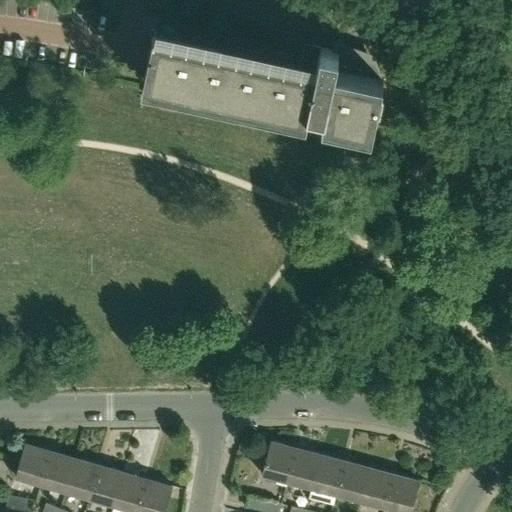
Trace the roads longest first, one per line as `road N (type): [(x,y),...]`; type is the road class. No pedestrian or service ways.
road 1 (tertiary): [(488,464),(428,429),(351,411),(216,409)]
road 2 (tertiary): [(0,409),(216,409)]
